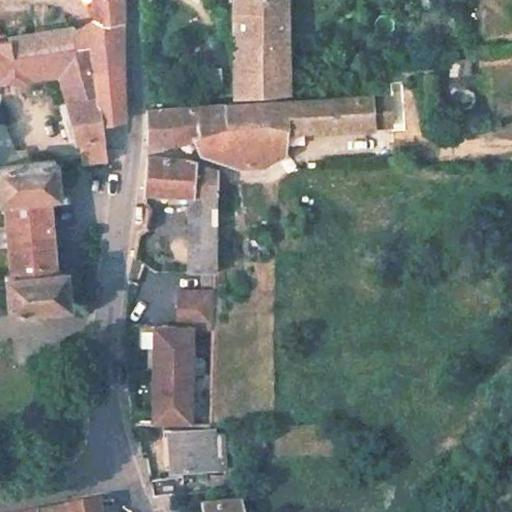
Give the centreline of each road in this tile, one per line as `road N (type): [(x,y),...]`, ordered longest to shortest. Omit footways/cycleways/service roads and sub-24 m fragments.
road 1 (residential): [(131,0),(134,105),(102,316),(113,472)]
road 2 (unknown): [(129,140),(247,174),(272,172),(330,145),(386,141)]
